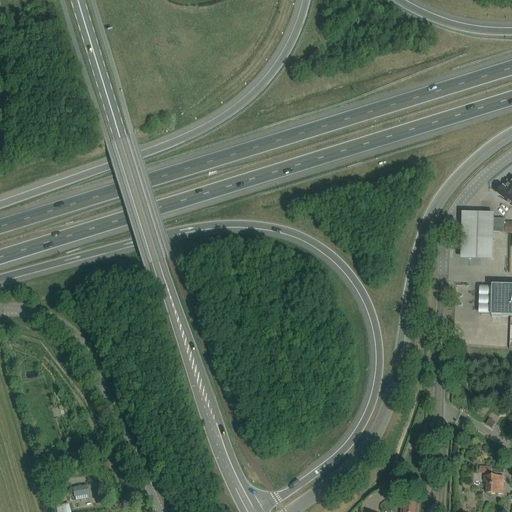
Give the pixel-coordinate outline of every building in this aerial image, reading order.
[(511,184),(507,191),(503,188),(498,195),(506,201),(505,202),(511,207),(511,184)] [(471,217),(463,216),(461,264),(470,264),(486,265),(495,265),(496,233),(492,233),(493,219),(496,219),(496,217),(488,217),(471,217)] [(504,233),(505,219),(496,219),(493,219),(492,233),(496,233),(504,233)] [(492,286),(492,288),(492,316),(492,317),(497,317),(511,317),(511,286),(497,286),(492,286)] [(492,288),(479,288),(478,316),(492,316),(492,288)] [(495,414),(491,419),(498,423),(501,418),(495,414)] [(493,427),(496,423),(489,419),(487,424),(486,426),(492,429),(493,427)] [(400,478),(397,474),(391,480),(395,484),(400,478)] [(487,477),(486,494),(503,494),(504,478),(487,477)] [(89,492),(95,490),(92,482),(86,484),(89,492)] [(72,489),(74,498),(88,495),(86,486),(72,489)] [(417,511),(418,504),(402,503),(401,511),(417,511)]
